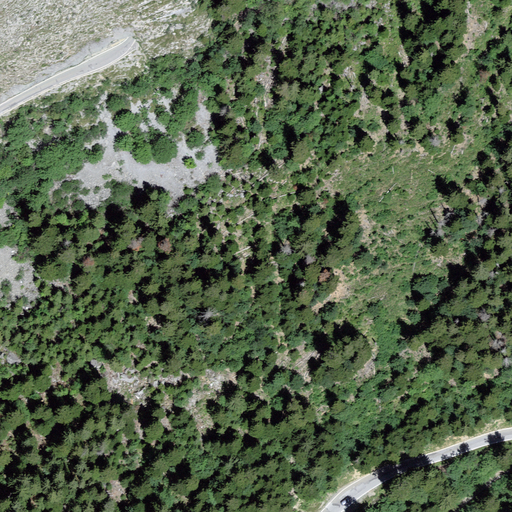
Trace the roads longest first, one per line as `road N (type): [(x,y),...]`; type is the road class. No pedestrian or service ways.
road 1 (unclassified): [(511,433),(380,475),(329,511)]
road 2 (unclassified): [(0,108),(121,49),(151,0)]
